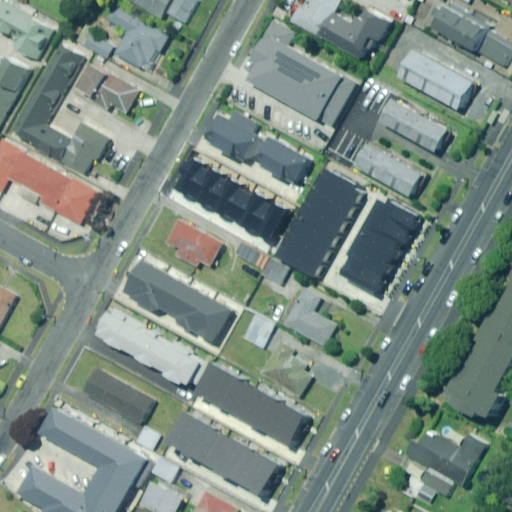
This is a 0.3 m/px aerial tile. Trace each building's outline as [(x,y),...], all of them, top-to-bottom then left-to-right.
[(57,31),(4,0),(3,0),(0,6),(0,28),(20,40),(15,48),(39,62),(57,31)] [(176,0),(131,0),(166,19),(176,0)] [(201,3),(196,0),(179,0),(171,15),(187,25),(201,3)] [(303,6),(293,24),(325,42),(326,38),(367,61),(379,40),(385,43),(395,24),(371,11),(363,26),(338,13),(345,1),(342,0),(313,0),(312,2),(316,4),(312,11),(303,6)] [(511,57),(511,43),(448,8),(436,30),(506,68),(511,57)] [(171,39),(121,10),(113,23),(130,33),(117,55),(151,74),(171,39)] [(299,35),(279,23),(257,62),(263,65),(253,82),(335,128),(359,85),(292,47),(299,35)] [(115,49),(94,37),(88,49),(108,60),(115,49)] [(50,127),(86,58),(62,45),(14,137),(30,146),(64,164),(87,176),(95,160),(100,162),(112,139),(85,125),(76,141),(50,127)] [(479,83),(419,51),(404,79),(464,111),(479,83)] [(0,133),(32,70),(9,59),(0,77),(0,133)] [(143,91),(98,67),(89,85),(85,92),(86,92),(102,101),(99,107),(110,113),(113,107),(129,116),(143,91)] [(454,131),(400,101),(387,124),(441,154),(454,131)] [(259,134),(263,126),(237,113),(233,121),(227,118),(215,142),(222,146),(215,160),(235,170),(243,154),(254,160),(266,138),(259,134)] [(271,141),(261,160),(270,165),(269,168),(304,186),(317,160),(273,137),(271,141)] [(7,140),(0,150),(0,189),(5,193),(13,180),(25,187),(20,195),(39,205),(40,203),(83,226),(101,192),(38,158),(29,153),(7,140)] [(427,177),(371,146),(360,167),(416,198),(427,177)] [(224,182),(216,178),(200,211),(235,228),(246,206),(258,213),(266,197),(227,177),(224,182)] [(290,236),(305,209),(283,197),(268,224),(290,236)] [(305,209),(290,236),(309,247),(324,220),(305,209)] [(227,242),(182,220),(170,245),(183,252),(180,258),(202,268),(204,264),(214,269),(227,242)] [(372,258),(345,241),(322,278),(358,300),(366,286),(358,282),(372,258)] [(271,256),(246,242),(238,255),(264,269),(271,256)] [(163,317),(164,313),(180,322),(178,326),(195,335),(197,331),(218,343),(236,309),(147,261),(129,295),(138,300),(137,303),(163,317)] [(292,270),(275,261),(266,277),(283,286),(292,270)] [(488,417),(511,374),(511,267),(443,391),(488,417)] [(0,290),(0,333),(20,296),(2,286),(0,290)] [(325,299),(308,289),(288,326),(328,348),(340,327),(317,313),(325,299)] [(149,327),(117,309),(102,336),(171,375),(170,377),(192,389),(208,362),(148,329),(149,327)] [(278,325),(259,315),(246,339),(265,349),(278,325)] [(301,349),(280,338),(271,354),(275,356),(265,376),(284,386),(281,392),(293,399),(295,394),(303,399),(315,377),(306,372),(311,362),(298,355),(301,349)] [(262,383),(234,368),(225,386),(253,400),(262,383)] [(157,401),(99,370),(86,394),(144,426),(157,401)] [(254,407),(230,394),(217,417),(275,449),(288,425),(274,418),(277,412),(257,401),(254,407)] [(226,427),(192,408),(185,420),(219,439),(226,427)] [(123,511),(151,461),(59,410),(45,435),(106,469),(91,496),(41,468),(25,496),(49,510),(48,511),(123,511)] [(477,451),(419,419),(404,446),(462,478),(477,451)] [(148,428),(138,445),(153,453),(162,437),(148,428)] [(255,467),(227,453),(222,462),(214,458),(205,475),(249,498),(258,481),(250,476),(255,467)] [(182,467),(162,456),(153,473),(173,484),(182,467)] [(452,477),(427,463),(416,482),(441,496),(452,477)] [(172,491),(155,482),(143,506),(154,511),(179,511),(189,495),(175,487),(172,491)] [(239,511),(241,508),(207,491),(196,511),(239,511)] [(511,511),(511,492),(501,511),(511,511)]
